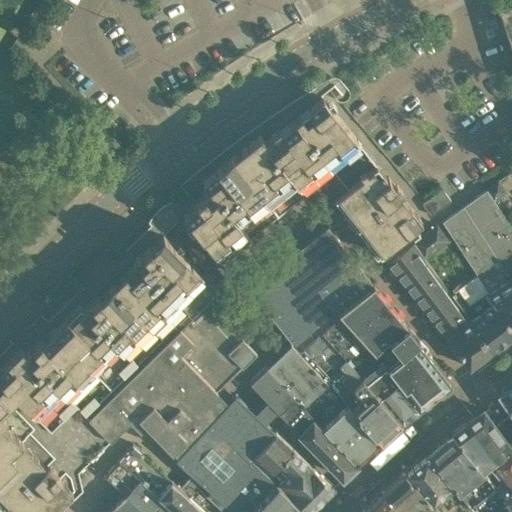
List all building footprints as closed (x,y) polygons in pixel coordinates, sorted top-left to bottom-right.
[(322,95),(294,118),(307,135),(302,139),(306,145),(307,146),(307,147),(307,148),(308,149),(307,150),(307,151),(307,152),(307,153),(305,155),(295,163),(299,169),(293,173),(308,191),(324,192),(331,200),(335,197),(317,175),(323,171),(316,162),(330,151),(324,143),(330,138),(321,127),(321,110),(333,110),(322,95)] [(386,177),(333,110),(321,110),(321,127),(330,138),(324,143),(330,151),(316,162),(323,171),(317,175),(335,197),(379,254),(421,221),(399,193),(400,192),(388,176),(386,177)] [(196,201),(191,204),(182,212),(220,261),(308,191),(293,173),(299,169),(295,163),(305,155),(307,153),(307,152),(307,151),(307,150),(308,149),(307,148),(307,147),(307,146),(306,145),(302,139),(307,135),(294,118),(280,129),(279,128),(265,139),(260,132),(201,178),(207,186),(200,192),(202,195),(195,200),(196,201)] [(486,189),(493,200),(505,191),(497,181),(486,189)] [(442,189),(422,204),(430,215),(450,201),(442,189)] [(486,189),(463,207),(470,217),(501,266),(510,278),(511,281),(511,228),(493,200),(486,189)] [(470,217),(463,207),(443,222),(477,275),(511,327),(511,281),(510,278),(501,266),(470,217)] [(413,243),(424,257),(448,239),(437,225),(413,243)] [(337,312),(372,284),(326,226),(288,256),(337,312)] [(176,456),(227,402),(222,397),(216,391),(255,353),(244,342),(254,333),(237,316),(240,313),(213,286),(210,289),(200,280),(204,276),(162,234),(123,272),(128,278),(104,302),(98,296),(92,301),(89,298),(82,305),(71,295),(0,364),(0,502),(2,504),(0,505),(2,507),(4,506),(9,511),(56,511),(75,494),(65,483),(129,420),(140,431),(142,429),(148,434),(151,432),(176,456)] [(424,257),(413,243),(413,242),(387,260),(424,313),(425,312),(469,367),(490,351),(469,320),(470,319),(450,294),(439,279),(424,257)] [(337,312),(288,256),(270,271),(303,310),(320,328),(330,339),(339,351),(400,421),(405,417),(394,404),(403,397),(413,410),(417,408),(379,360),(372,352),(363,341),(337,312)] [(303,310),(270,271),(248,288),(290,342),(289,343),(308,363),(326,381),(358,416),(358,417),(380,440),(383,437),(378,431),(379,429),(374,423),(381,415),(384,418),(386,417),(395,426),(400,421),(339,351),(330,339),(320,328),(303,310)] [(511,327),(477,275),(450,294),(470,319),(469,320),(490,351),(511,335),(511,327)] [(374,282),(372,284),(337,312),(363,341),(372,352),(386,339),(394,348),(433,395),(448,383),(416,341),(418,339),(388,300),(374,282)] [(417,408),(433,395),(394,348),(386,339),(372,352),(379,360),(417,408)] [(289,343),(265,367),(356,463),(359,460),(357,457),(372,443),(374,445),(380,440),(358,417),(358,416),(326,381),(308,363),(289,343)] [(356,463),(265,367),(249,382),(341,477),(356,463)] [(511,382),(502,389),(501,396),(511,413),(511,382)] [(227,402),(176,456),(174,458),(192,473),(235,511),(306,511),(249,457),(272,433),(235,397),(229,404),(227,402)] [(483,409),(465,423),(494,459),(492,461),(495,465),(511,451),(483,409)] [(465,423),(451,434),(490,481),(494,486),(505,477),(495,465),(492,461),(494,459),(465,423)] [(274,431),(272,433),(249,457),(306,511),(309,510),(305,506),(311,500),(315,503),(330,487),(274,431)] [(428,452),(426,454),(459,495),(460,494),(470,505),(494,486),(490,481),(451,434),(431,449),(433,452),(430,454),(428,452)] [(133,443),(118,459),(177,511),(207,511),(191,498),(179,487),(180,487),(133,443)] [(511,450),(511,451),(495,465),(505,477),(511,486),(511,450)] [(410,468),(404,473),(441,511),(459,495),(426,454),(424,455),(425,456),(428,467),(425,469),(411,469),(410,468)] [(177,511),(118,459),(103,475),(125,494),(145,511),(177,511)] [(235,511),(192,473),(180,487),(179,487),(191,498),(207,511),(235,511)] [(404,473),(382,492),(400,511),(441,511),(404,473)] [(511,486),(505,477),(494,486),(503,496),(502,497),(511,509),(511,486)] [(400,511),(382,492),(361,511),(400,511)] [(145,511),(125,494),(105,511),(145,511)] [(460,494),(459,495),(441,511),(462,511),(470,505),(460,494)]
